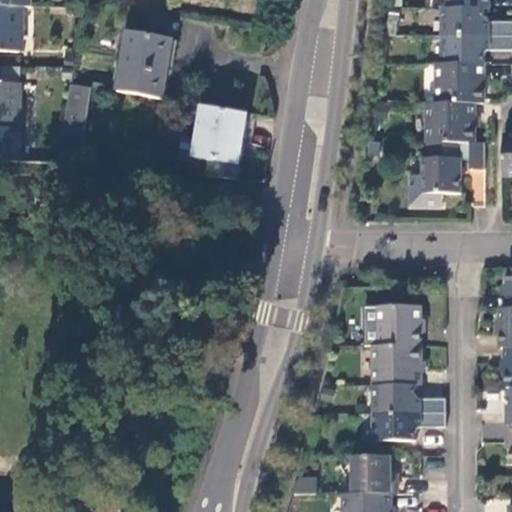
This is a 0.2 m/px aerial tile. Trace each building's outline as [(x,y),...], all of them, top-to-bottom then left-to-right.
[(0,0),(0,10),(20,11),(28,11),(27,0),(0,0)] [(449,0),(450,9),(485,9),(490,9),(490,0),(449,0)] [(450,9),(444,9),(444,37),(511,37),(511,23),(490,23),(485,19),(485,9),(450,9)] [(0,55),(20,56),(20,11),(0,10),(0,55)] [(120,92),(164,99),(174,41),(130,35),(120,92)] [(511,37),(444,37),(444,65),(485,65),(485,56),(489,51),(511,51),(511,37)] [(444,65),(439,65),(438,105),(475,105),(485,105),(485,65),(444,65)] [(19,71),(0,70),(0,80),(19,81),(19,71)] [(0,80),(0,164),(18,165),(19,81),(0,80)] [(85,134),(93,87),(72,83),(64,130),(85,134)] [(438,105),(430,105),(429,145),(430,145),(475,145),(475,105),(438,105)] [(204,106),(195,157),(211,160),(208,177),(237,180),(249,113),(204,106)] [(425,179),(409,178),(409,209),(441,209),(442,196),(460,196),(460,161),(471,162),(471,172),(485,173),(486,145),(475,145),(430,145),(430,160),(425,160),(425,179)] [(58,168),(61,148),(49,147),(46,167),(58,168)] [(69,236),(72,236),(88,237),(89,218),(87,218),(70,217),(69,236)] [(365,307),(365,347),(373,347),(380,347),(380,308),(365,307)] [(380,347),(421,347),(420,308),(380,308),(380,347)] [(511,309),(509,310),(502,310),(501,350),(506,350),(511,350),(511,309)] [(373,347),(373,387),(374,387),(415,387),(422,387),(421,347),(380,347),(373,347)] [(415,387),(374,387),(375,415),(447,415),(446,409),(446,401),(415,400),(415,387)] [(447,415),(375,415),(375,443),(415,443),(415,433),(418,429),(447,429),(447,415)] [(398,480),(391,480),(392,458),(355,457),(355,495),(391,495),(398,495),(398,480)] [(318,480),(299,480),(295,495),(318,495),(318,480)] [(391,511),(391,495),(355,495),(344,495),(344,511),(391,511)]
